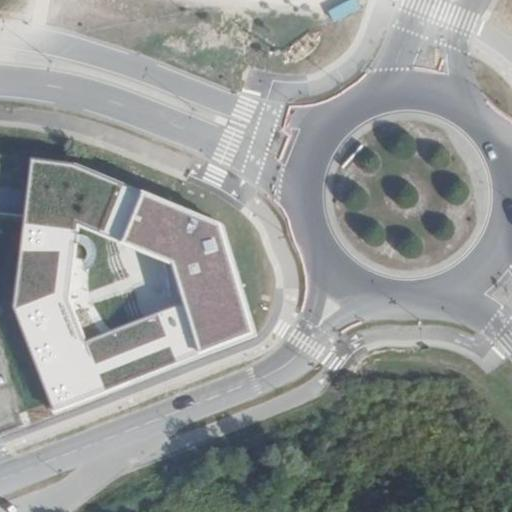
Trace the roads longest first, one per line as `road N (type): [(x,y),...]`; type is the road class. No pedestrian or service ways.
road 1 (tertiary): [(343,114),(271,115),(97,54),(0,34)]
road 2 (tertiary): [(0,81),(94,97),(193,134),(255,163),(305,205)]
road 3 (residential): [(298,354),(207,400),(0,478)]
